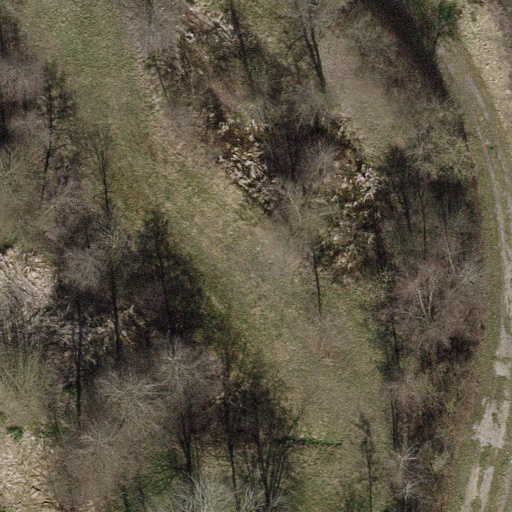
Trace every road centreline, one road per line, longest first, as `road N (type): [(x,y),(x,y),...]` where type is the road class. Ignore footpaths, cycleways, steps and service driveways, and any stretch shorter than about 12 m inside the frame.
road 1 (track): [(407,0),(466,79),(496,150),(511,258)]
road 2 (track): [(511,266),(507,355),(475,511)]
